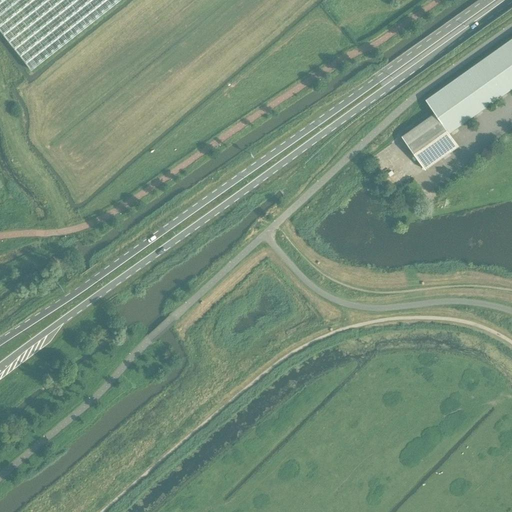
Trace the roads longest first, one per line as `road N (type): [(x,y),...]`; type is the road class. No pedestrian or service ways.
road 1 (primary): [(0,369),(511,0)]
road 2 (primary): [(490,0),(0,342)]
road 3 (unknown): [(511,13),(394,99),(272,218),(311,265),(351,289),(511,290)]
